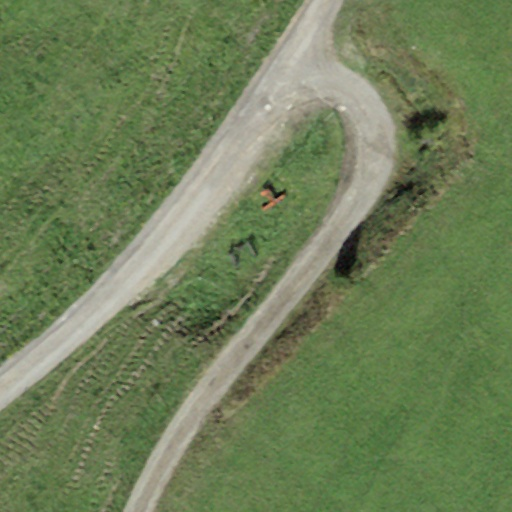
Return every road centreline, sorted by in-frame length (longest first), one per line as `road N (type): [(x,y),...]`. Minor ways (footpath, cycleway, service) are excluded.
road 1 (track): [(297,62),(371,110),(384,145),(380,187),(221,398),(150,511)]
road 2 (track): [(347,0),(104,318),(0,401)]
